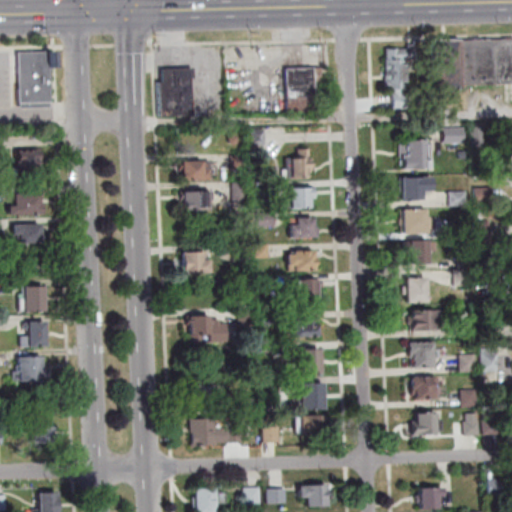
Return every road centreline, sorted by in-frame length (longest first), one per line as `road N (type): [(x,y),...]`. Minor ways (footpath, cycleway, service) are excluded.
road 1 (residential): [(511,454),(0,471)]
road 2 (residential): [(371,511),(348,6)]
road 3 (secondary): [(148,511),(134,119)]
road 4 (secondary): [(81,121),(100,511)]
road 5 (secondary): [(348,6),(131,11)]
road 6 (secondary): [(511,1),(387,5)]
